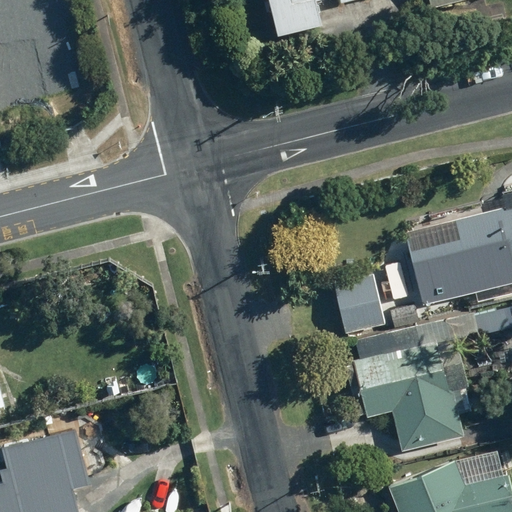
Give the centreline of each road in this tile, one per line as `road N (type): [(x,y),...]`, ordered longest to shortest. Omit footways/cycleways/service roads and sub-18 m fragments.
road 1 (residential): [(280,511),(192,166)]
road 2 (residential): [(511,85),(192,166)]
road 3 (residential): [(192,166),(0,216)]
road 4 (residential): [(192,166),(151,0)]
